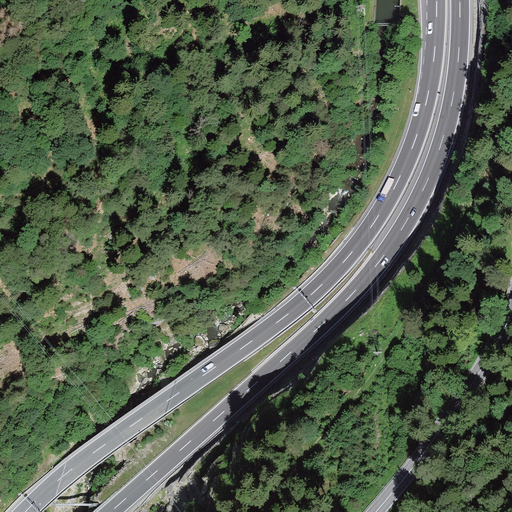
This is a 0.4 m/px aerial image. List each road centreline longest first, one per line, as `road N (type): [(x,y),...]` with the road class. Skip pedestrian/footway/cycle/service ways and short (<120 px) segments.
road 1 (motorway): [(438,0),(419,135),(380,216),(345,261),(284,319),(61,477),(25,511)]
road 2 (motorway): [(111,511),(339,310),(382,260),(440,146),(459,56),(460,0)]
road 3 (track): [(0,242),(64,204),(136,65),(191,0)]
road 4 (secondary): [(378,511),(463,397),(511,313)]
